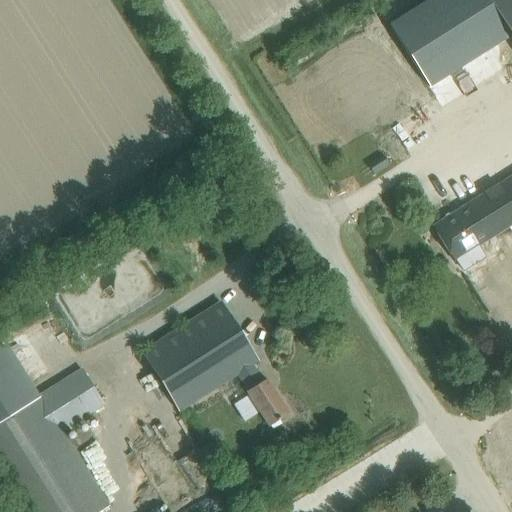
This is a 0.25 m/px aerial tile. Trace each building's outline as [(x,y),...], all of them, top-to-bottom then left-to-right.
[(428,88),(510,37),(486,0),(429,0),(389,25),(428,88)] [(511,0),(486,0),(510,37),(511,40),(511,0)] [(474,264),(467,253),(511,224),(511,177),(432,228),(453,262),(454,261),(461,272),(474,264)] [(92,327),(82,299),(38,314),(48,343),(92,327)] [(268,428),(287,415),(265,381),(262,383),(251,366),(256,363),(219,304),(141,353),(178,412),(235,376),(246,393),(245,393),(268,428)] [(0,390),(37,376),(18,331),(0,338),(0,390)] [(40,396),(0,421),(0,471),(25,511),(94,511),(107,504),(60,428),(104,401),(83,368),(39,395),(40,396)]
